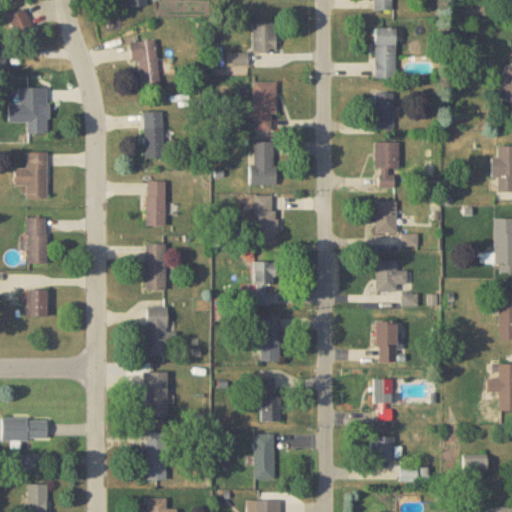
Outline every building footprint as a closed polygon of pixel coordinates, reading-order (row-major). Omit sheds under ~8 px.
[(373,0),(374,10),(393,10),(392,0),(373,0)] [(276,25),(253,25),(253,51),(276,51),(276,25)] [(375,28),(375,78),(396,78),(396,28),(375,28)] [(139,62),(141,89),(159,87),(156,40),(129,42),(131,62),(139,62)] [(511,65),(498,98),(511,104),(511,65)] [(253,131),(276,131),(276,83),(253,83),(253,131)] [(46,89),(26,89),(26,134),(46,134),(46,89)] [(375,130),(394,130),(394,92),(375,92),(375,130)] [(163,112),(144,112),(144,158),(163,158),(163,112)] [(251,186),(275,186),(275,142),(251,142),(251,186)] [(398,143),(376,143),(376,188),(398,188),(398,143)] [(492,157),(492,192),(511,191),(511,146),(497,146),(497,157),(492,157)] [(47,153),(26,153),(26,169),(13,169),(13,186),(26,186),(26,199),(47,199),(47,153)] [(166,226),(166,182),(147,182),(147,226),(166,226)] [(254,196),(254,243),(276,243),(276,196),(254,196)] [(396,202),(375,202),(375,233),(396,233),(396,202)] [(26,218),(26,264),(47,264),(47,218),(26,218)] [(511,218),(493,219),(494,273),(511,272),(511,218)] [(146,244),(146,290),(166,290),(166,244),(146,244)] [(274,262),(253,261),(252,306),(273,306),(274,262)] [(375,262),(375,292),(397,292),(397,286),(407,286),(407,272),(396,272),(396,262),(375,262)] [(47,290),(26,290),(26,317),(47,317),(47,290)] [(511,340),(511,291),(499,292),(499,340),(511,340)] [(147,307),(147,356),(167,356),(167,307),(147,307)] [(260,362),(279,362),(279,318),(260,318),(260,362)] [(395,323),(377,324),(377,364),(396,364),(395,323)] [(487,380),(487,393),(499,393),(498,411),(511,411),(511,364),(498,364),(498,380),(487,380)] [(168,417),(168,373),(144,373),(144,417),(168,417)] [(372,381),(372,406),(378,406),(377,421),(391,422),(392,381),(372,381)] [(260,422),(281,422),(281,398),(260,398),(260,422)] [(1,441),(47,442),(47,419),(2,419),(1,441)] [(147,482),(167,482),(167,433),(147,433),(147,482)] [(254,480),(275,480),(275,435),(254,435),(254,480)] [(394,461),(394,438),(372,438),(372,461),(394,461)] [(22,469),(39,469),(39,456),(22,456),(22,469)] [(416,469),(400,469),(400,482),(416,482),(416,469)] [(47,511),(48,486),(26,486),(26,511),(47,511)] [(146,511),(177,511),(166,511),(166,500),(147,500),(146,511)] [(250,511),(279,511),(279,502),(251,502),(250,511)]
